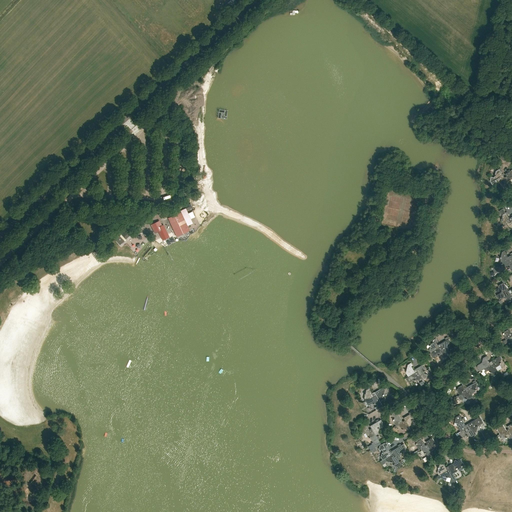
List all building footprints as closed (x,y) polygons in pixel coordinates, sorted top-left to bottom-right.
[(493,185),(500,181),(500,180),(504,178),(501,172),(502,171),(501,169),(497,171),(496,175),(495,175),(495,176),(495,178),(491,177),(490,181),(493,185)] [(509,181),(506,176),(504,178),(500,180),(500,181),(503,185),(506,186),(511,183),(509,181)] [(192,208),(190,203),(183,207),(185,211),(192,208)] [(506,224),(510,221),(507,215),(508,214),(507,212),(503,214),(502,218),(501,218),(501,220),(501,221),(504,225),(506,224)] [(169,219),(176,234),(187,229),(181,213),(169,219)] [(152,225),(154,230),(157,228),(162,237),(167,235),(163,225),(161,226),(159,222),(152,225)] [(130,235),(121,226),(111,236),(119,245),(130,235)] [(138,254),(151,240),(141,231),(129,245),(138,254)] [(500,259),(503,263),(509,260),(506,254),(507,253),(506,250),(502,252),(501,257),(500,257),(500,258),(501,258),(500,259)] [(511,259),(511,258),(509,260),(503,263),(503,264),(501,265),(503,264),(504,266),(510,267),(511,271),(511,270),(511,259)] [(501,291),(501,292),(501,293),(503,297),(510,294),(507,288),(508,287),(506,284),(505,285),(503,286),(501,291)] [(511,292),(510,294),(503,297),(503,298),(502,299),(503,301),(506,300),(510,301),(511,301),(511,292)] [(503,341),(508,338),(511,335),(509,329),(510,328),(509,326),(507,327),(508,329),(504,332),(504,333),(503,332),(503,334),(503,335),(505,339),(503,340),(503,341)] [(441,346),(445,353),(446,356),(450,353),(450,352),(447,351),(448,347),(449,347),(449,346),(449,345),(450,341),(447,337),(445,338),(446,340),(440,344),(441,346)] [(429,350),(430,352),(432,351),(439,347),(435,341),(437,340),(436,338),(434,339),(435,341),(431,344),(430,345),(430,344),(430,346),(429,350)] [(441,355),(445,353),(441,346),(439,347),(432,351),(430,352),(430,353),(430,352),(431,354),(434,353),(438,355),(439,355),(440,355),(441,355)] [(493,363),(496,367),(500,365),(500,364),(501,364),(501,363),(500,362),(501,358),(499,354),(496,356),(497,357),(492,361),(493,363)] [(487,368),(491,365),(487,359),(488,358),(487,356),(485,357),(486,359),(482,361),(482,362),(481,362),(481,363),(482,364),(482,365),(484,369),(482,370),(484,369),(487,368)] [(417,371),(421,378),(423,381),(422,380),(427,377),(428,374),(424,373),(424,372),(425,372),(426,370),(425,370),(425,369),(423,365),(425,364),(424,362),(421,364),(422,365),(416,369),(417,371)] [(411,375),(415,372),(412,366),(413,365),(411,363),(408,365),(406,372),(409,377),(406,378),(407,379),(410,378),(409,377),(411,375)] [(496,367),(493,363),(491,365),(487,368),(484,369),(482,370),(483,372),(485,370),(485,369),(487,368),(489,372),(490,372),(490,373),(491,373),(492,373),(495,374),(498,372),(496,367)] [(421,378),(417,371),(415,372),(411,375),(414,380),(414,381),(415,381),(416,380),(417,380),(421,378)] [(471,394),(475,391),(476,390),(476,389),(477,384),(476,382),(467,387),(469,390),(471,394)] [(460,395),(467,391),(462,383),(461,383),(462,385),(458,387),(458,388),(457,388),(457,389),(458,389),(457,390),(460,395)] [(365,401),(374,396),(370,390),(372,389),(370,386),(368,387),(369,387),(366,389),(365,393),(364,392),(364,394),(363,397),(364,399),(365,401)] [(378,399),(379,399),(383,396),(383,395),(384,395),(384,394),(384,393),(385,390),(384,388),(383,386),(380,387),(381,389),(375,392),(376,395),(378,399)] [(471,394),(469,390),(467,391),(460,395),(458,396),(459,398),(461,397),(462,398),(467,399),(467,398),(472,400),(474,398),(471,394)] [(376,395),(374,396),(365,401),(366,402),(368,401),(369,402),(373,403),(373,404),(374,404),(375,403),(376,404),(380,401),(381,403),(379,399),(378,399),(376,395)] [(397,410),(392,413),(391,416),(394,416),(394,419),(393,419),(393,420),(393,421),(396,425),(398,424),(402,422),(397,413),(398,412),(397,410)] [(403,418),(404,420),(408,427),(409,429),(410,429),(408,427),(410,425),(412,421),(412,420),(412,419),(410,414),(412,413),(411,412),(409,413),(410,414),(403,418)] [(460,431),(461,431),(463,430),(467,428),(464,422),(464,421),(465,421),(463,418),(462,419),(460,415),(456,417),(455,423),(459,424),(459,425),(458,425),(458,426),(458,427),(460,431)] [(468,424),(469,426),(471,430),(472,430),(473,433),(474,432),(476,431),(477,427),(477,426),(483,423),(480,417),(468,424)] [(376,435),(378,434),(379,429),(379,430),(380,429),(379,428),(380,427),(383,425),(383,424),(381,420),(379,421),(378,419),(375,421),(376,422),(370,426),(372,428),(376,435)] [(365,432),(369,430),(366,423),(367,423),(366,420),(362,423),(361,427),(360,427),(360,428),(360,429),(363,433),(360,435),(361,435),(365,432)] [(408,427),(404,420),(402,422),(398,424),(401,428),(402,429),(401,429),(403,430),(403,429),(404,429),(408,427)] [(503,433),(507,431),(507,430),(503,424),(504,423),(503,421),(502,421),(499,423),(498,427),(497,427),(497,428),(498,428),(497,430),(500,434),(500,435),(503,433)] [(471,430),(469,426),(467,428),(463,430),(461,431),(460,431),(458,432),(459,434),(462,433),(461,431),(463,430),(465,434),(467,435),(468,435),(472,436),(474,435),(471,430)] [(376,435),(372,428),(369,430),(365,432),(368,436),(369,437),(368,437),(370,438),(370,437),(372,441),(374,442),(375,444),(380,442),(378,439),(380,438),(378,436),(377,437),(376,435)] [(509,430),(507,431),(503,433),(500,435),(500,434),(498,435),(499,437),(504,434),(505,437),(506,437),(506,438),(508,438),(508,437),(511,439),(511,438),(511,433),(510,429),(509,430)] [(431,451),(432,451),(434,449),(435,445),(436,444),(435,444),(436,443),(433,438),(435,437),(434,435),(431,437),(432,438),(426,442),(427,444),(431,451)] [(421,448),(425,446),(422,440),(424,439),(422,436),(420,437),(421,439),(417,442),(417,443),(416,443),(416,444),(417,444),(416,445),(419,449),(417,451),(418,453),(420,451),(419,450),(421,448)] [(381,457),(383,460),(392,454),(387,446),(388,445),(386,442),(385,443),(380,446),(379,449),(383,450),(383,452),(382,453),(381,457)] [(394,453),(398,460),(400,459),(401,455),(402,455),(402,454),(401,453),(401,452),(405,449),(406,448),(404,444),(401,445),(400,444),(398,445),(399,447),(392,450),(394,453)] [(427,444),(425,446),(421,448),(424,453),(424,454),(425,454),(425,453),(426,454),(428,457),(430,457),(434,455),(432,451),(431,451),(427,444)] [(394,453),(392,454),(383,460),(381,461),(383,465),(386,463),(385,462),(387,461),(391,462),(393,463),(393,462),(394,463),(394,466),(398,467),(401,465),(403,464),(401,461),(400,463),(398,460),(394,453)] [(447,470),(446,467),(444,465),(444,464),(446,463),(444,460),(440,463),(439,467),(438,469),(439,469),(437,473),(438,475),(447,470)] [(452,473),(452,472),(456,470),(457,469),(458,469),(458,468),(457,467),(458,463),(457,461),(456,460),(453,461),(454,462),(448,466),(450,468),(452,473)] [(456,480),(455,478),(453,474),(452,472),(452,473),(450,468),(447,470),(438,475),(439,476),(440,477),(442,476),(448,478),(448,477),(451,478),(450,482),(453,483),(456,480)]
